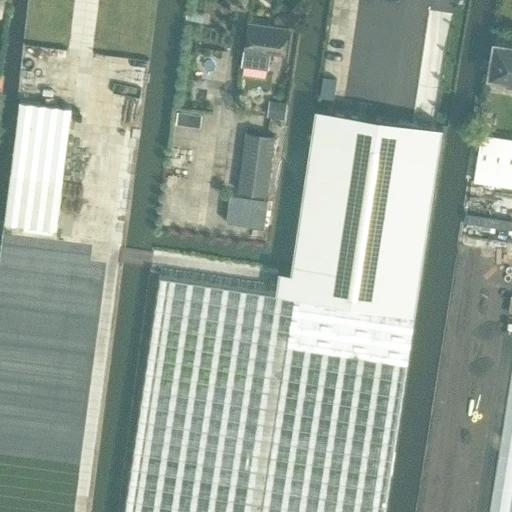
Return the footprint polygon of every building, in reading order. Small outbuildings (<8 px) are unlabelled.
[(245,48),(243,64),(267,67),(269,51),(284,53),(287,27),(247,22),(244,48),(245,48)] [(511,46),(495,43),(490,75),(507,78),(505,86),(511,86),(511,46)] [(11,171),(5,224),(55,230),(61,177),(63,177),(71,106),(19,100),(11,171)] [(272,102),(270,117),(283,119),(285,103),(272,102)] [(161,275),(126,511),(384,511),(414,313),(442,126),(436,125),(437,124),(436,124),(435,124),(435,125),(413,122),(412,122),(377,116),(377,115),(375,115),(375,116),(368,115),(368,114),(367,114),(367,115),(327,109),(327,108),(326,108),(326,109),(315,107),(290,271),(279,270),(275,292),(265,290),(161,275)] [(177,111),(176,123),(200,126),(201,114),(177,111)] [(273,134),(246,130),(238,190),(265,193),(273,134)] [(511,137),(482,133),(474,181),(511,186),(511,137)] [(267,199),(229,195),(226,223),(264,227),(267,199)] [(511,511),(511,363),(488,511),(511,511)]
